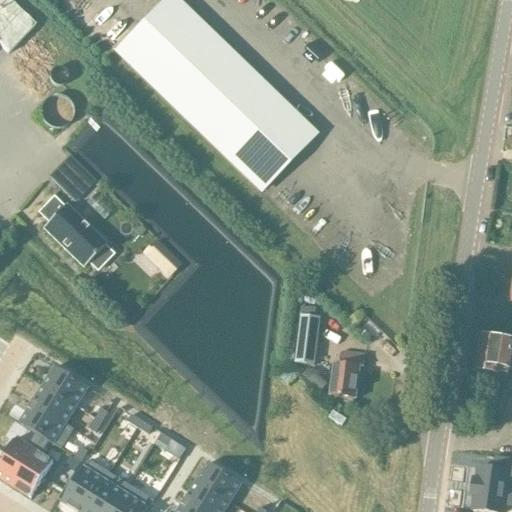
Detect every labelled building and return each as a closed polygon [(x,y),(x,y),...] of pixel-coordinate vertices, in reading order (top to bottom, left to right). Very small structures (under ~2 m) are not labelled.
[(0,0),(0,48),(7,55),(35,26),(7,0),(0,0)] [(315,135),(175,0),(167,0),(116,53),(260,192),(315,135)] [(85,174),(65,195),(74,204),(95,183),(85,174)] [(47,224),(42,229),(83,269),(106,246),(65,206),(63,208),(53,198),(37,214),(47,224)] [(315,367),(322,319),(302,316),(295,364),(315,367)] [(511,342),(482,337),(476,372),(497,376),(498,368),(509,370),(511,355),(511,354),(511,342)] [(356,400),(360,369),(364,369),(366,357),(342,354),(340,366),(335,365),(331,397),(356,400)] [(55,368),(43,387),(77,409),(89,390),(55,368)] [(43,387),(31,406),(73,432),(74,431),(66,426),(77,409),(43,387)] [(31,406),(19,425),(35,435),(42,439),(49,443),(61,451),(73,432),(31,406)] [(101,410),(95,420),(102,424),(108,414),(101,410)] [(131,416),(127,423),(137,430),(142,423),(131,416)] [(95,420),(89,431),(95,435),(102,424),(95,420)] [(142,423),(137,430),(148,436),(152,429),(142,423)] [(14,440),(0,462),(0,480),(11,487),(42,439),(35,435),(27,448),(14,440)] [(161,435),(157,442),(167,448),(171,441),(161,435)] [(42,439),(12,488),(31,500),(53,464),(40,456),(49,443),(42,439)] [(80,449),(74,459),(81,464),(87,453),(80,449)] [(473,481),(471,497),(474,498),(473,510),(472,510),(472,511),(481,511),(503,511),(504,507),(511,507),(511,460),(495,458),(493,471),(478,469),(478,470),(477,482),(473,481)] [(89,462),(63,504),(75,511),(85,511),(109,475),(89,462)] [(208,464),(196,484),(230,505),(242,486),(208,464)] [(109,475),(85,511),(112,511),(128,487),(109,475)] [(196,484),(185,502),(200,511),(225,511),(230,505),(196,484)] [(128,487),(112,511),(140,511),(149,499),(128,487)] [(200,511),(185,502),(178,511),(200,511)]
